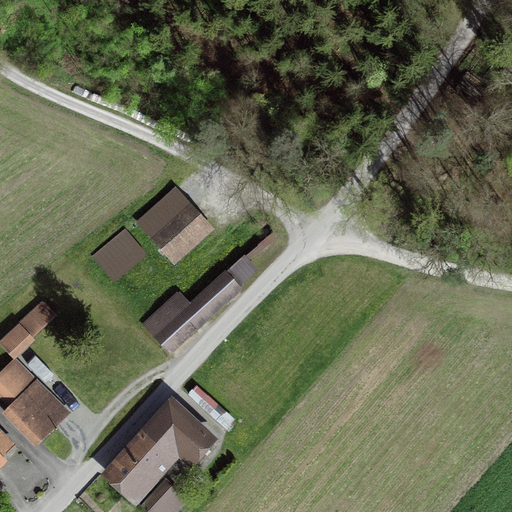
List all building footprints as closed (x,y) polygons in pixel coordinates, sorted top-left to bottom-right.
[(136,222),(174,265),(214,230),(176,187),(136,222)] [(147,254),(125,228),(92,257),(114,283),(147,254)] [(179,294),(144,326),(169,354),(240,289),(226,274),(190,306),(179,294)] [(43,304),(0,343),(11,355),(30,338),(28,336),(52,314),(43,304)] [(11,410),(39,438),(65,412),(15,361),(0,375),(0,391),(15,406),(11,410)] [(192,460),(207,443),(168,408),(108,475),(131,495),(175,446),(192,460)] [(0,453),(9,445),(0,435),(0,453)] [(145,511),(174,511),(175,511),(164,502),(171,493),(162,485),(141,508),(145,511)]
